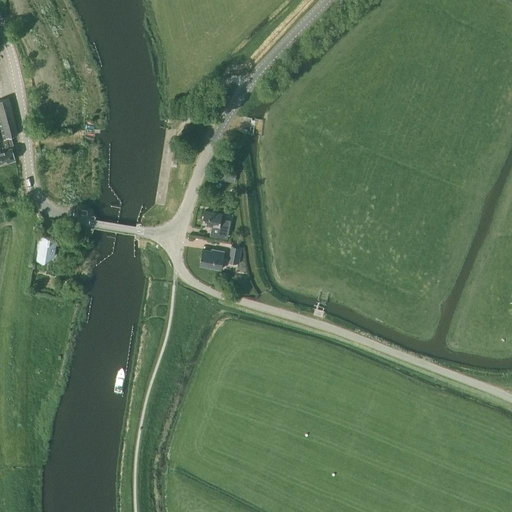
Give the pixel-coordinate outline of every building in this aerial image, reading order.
[(18,134),(8,98),(0,99),(0,163),(15,159),(11,145),(14,144),(11,136),(18,134)] [(234,182),(236,174),(221,173),(220,179),(234,182)] [(222,213),(205,210),(202,223),(212,225),(210,235),(227,238),(230,221),(221,219),(222,213)] [(117,223),(109,222),(107,231),(115,233),(117,223)] [(57,237),(40,235),(36,260),(43,261),(46,259),(54,255),(57,237)] [(241,247),(231,245),(228,261),(239,263),(241,247)] [(215,251),(202,249),(199,265),(221,268),(224,251),(215,249),(215,251)]
